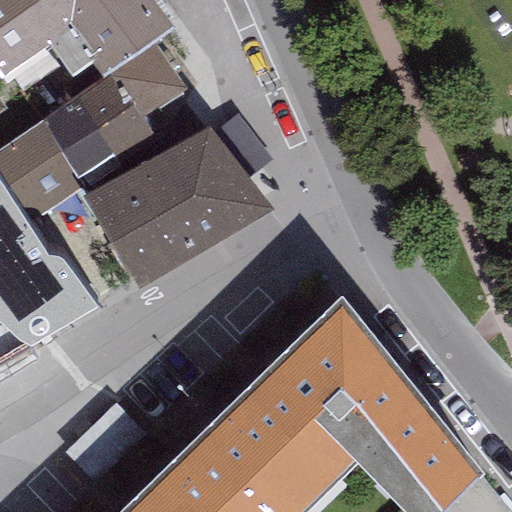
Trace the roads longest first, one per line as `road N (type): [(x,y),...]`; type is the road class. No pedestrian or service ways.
road 1 (residential): [(352,193),(76,359),(0,414)]
road 2 (residential): [(511,412),(392,259),(352,193)]
road 3 (residential): [(352,193),(267,0)]
